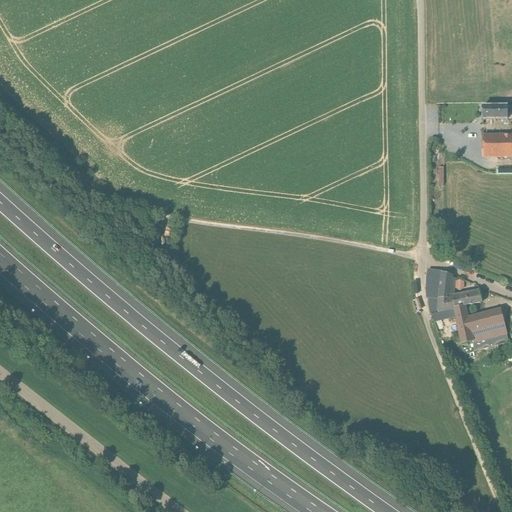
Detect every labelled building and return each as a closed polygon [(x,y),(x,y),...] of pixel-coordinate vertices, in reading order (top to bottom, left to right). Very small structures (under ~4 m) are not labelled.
[(511,157),(511,106),(482,107),(482,120),(511,119),(511,135),(483,136),(483,158),(511,157)] [(445,255),(450,253),(445,244),(440,247),(444,254),(445,255)] [(426,279),(426,289),(429,289),(428,298),(438,298),(439,298),(453,298),(454,309),(465,307),(482,303),(480,293),(480,290),(478,291),(454,295),(455,289),(456,282),(456,278),(453,278),(453,276),(453,275),(435,270),(434,272),(428,271),(426,279)] [(438,298),(437,311),(439,314),(454,310),(454,309),(453,298),(439,298),(438,298)] [(454,309),(454,310),(462,345),(464,355),(475,352),(494,346),(509,343),(507,335),(501,310),(468,319),(465,307),(454,309)]
